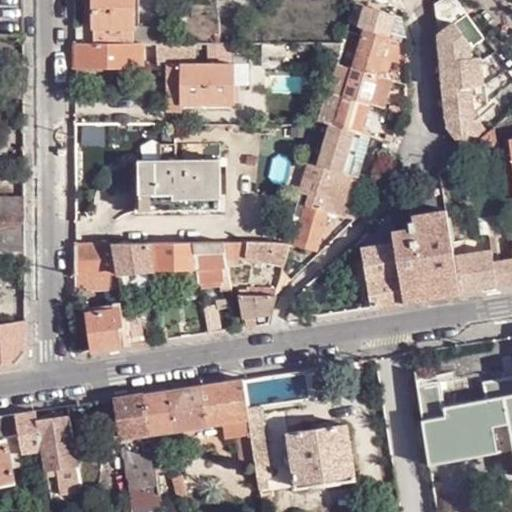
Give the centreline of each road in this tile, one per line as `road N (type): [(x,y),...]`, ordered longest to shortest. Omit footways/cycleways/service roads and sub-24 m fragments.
road 1 (residential): [(511,306),(54,377)]
road 2 (residential): [(48,0),(54,377)]
